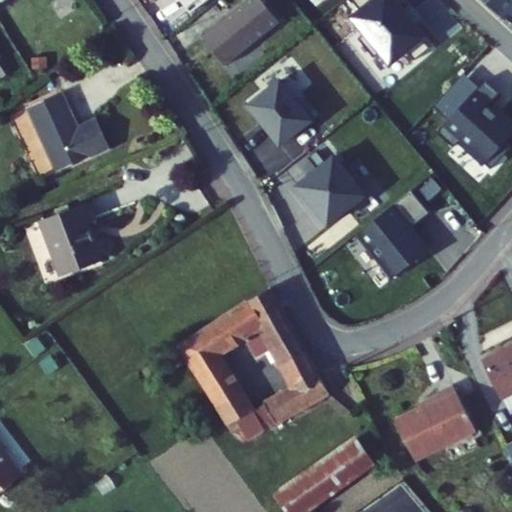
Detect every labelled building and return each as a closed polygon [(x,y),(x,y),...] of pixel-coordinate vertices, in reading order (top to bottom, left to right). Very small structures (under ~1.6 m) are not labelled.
[(254,0),(204,40),(227,68),(280,25),(260,0),(254,0)] [(375,60),(380,56),(391,71),(412,55),(416,61),(429,51),(425,45),(428,43),(401,9),(405,5),(401,0),(352,0),(362,14),(352,22),(366,39),(361,42),(375,60)] [(511,0),(485,0),(501,14),(511,2),(511,0)] [(286,135),(320,108),(303,86),(300,88),(286,70),(255,95),(286,135)] [(511,129),(500,118),(489,109),(502,94),(486,80),(473,94),(445,126),(438,133),(455,148),(461,141),(488,165),(494,170),(511,150),(506,145),(511,138),(511,129)] [(27,107),(57,170),(107,146),(94,120),(78,127),(60,91),(27,107)] [(500,118),(511,129),(511,122),(503,114),(500,118)] [(289,173),(303,189),(321,173),(307,157),(289,173)] [(303,189),(300,191),(332,229),(369,198),(336,160),(321,173),(303,189)] [(411,193),(360,236),(396,280),(430,251),(412,229),(429,214),(411,193)] [(42,217),(61,273),(100,259),(86,221),(94,218),(88,201),(42,217)] [(181,345),(232,423),(239,419),(254,438),(337,391),(321,364),(297,380),(299,383),(259,407),(221,349),(259,323),(288,366),(312,351),(271,287),(246,298),(181,345)] [(511,342),(484,357),(508,407),(511,407),(511,342)] [(288,366),(297,380),(321,364),(312,351),(288,366)] [(444,396),(398,419),(419,459),(479,428),(456,384),(442,392),(444,396)] [(232,423),(245,444),(254,438),(239,419),(232,423)] [(0,426),(0,478),(17,467),(18,459),(5,441),(6,435),(0,426)] [(275,493),(287,511),(298,511),(372,461),(355,437),(275,493)]
